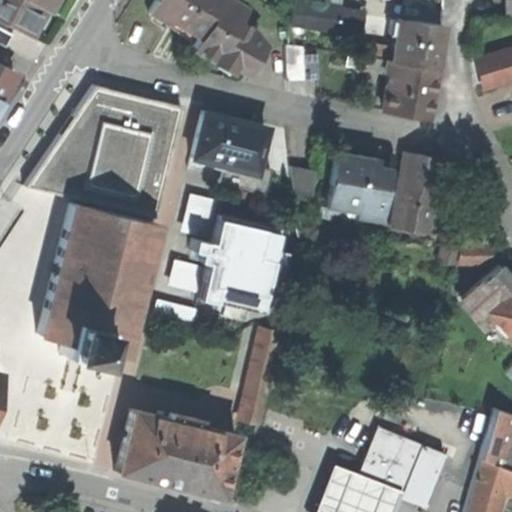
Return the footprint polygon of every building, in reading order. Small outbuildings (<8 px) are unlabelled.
[(37,5),(27,0),(0,0),(0,20),(23,32),(37,5)] [(150,0),(145,10),(164,21),(164,22),(193,38),(215,0),(150,0)] [(242,69),(258,42),(245,27),(230,19),(238,6),(227,0),(215,0),(193,38),(190,44),(211,57),(213,53),(242,69)] [(306,0),(292,0),(289,23),(355,33),(359,8),(306,0)] [(393,19),(387,18),(385,32),(391,33),(387,59),(432,67),(438,23),(393,17),(393,19)] [(0,29),(0,45),(2,46),(9,34),(0,29)] [(300,41),(281,42),(283,78),(301,78),(300,41)] [(377,45),(361,43),(359,54),(375,56),(377,45)] [(511,60),(507,45),(471,56),(480,85),(511,75),(511,60)] [(423,115),(432,67),(387,59),(378,107),(423,115)] [(0,93),(12,71),(0,64),(0,93)] [(176,106),(87,85),(15,184),(62,196),(89,203),(88,206),(62,199),(27,333),(54,340),(51,352),(87,362),(90,348),(115,354),(150,222),(119,214),(120,211),(149,218),(176,106)] [(261,125),(199,109),(187,154),(221,162),(250,170),(252,162),(261,125)] [(439,151),(402,144),(387,224),(424,231),(439,151)] [(322,197),(352,202),(350,214),(376,219),(385,164),(372,162),(373,156),(330,149),(322,197)] [(250,170),(221,162),(216,180),(262,193),(269,167),(252,162),(250,170)] [(310,169),(286,164),(289,194),(304,198),(310,169)] [(206,245),(205,245),(197,281),(258,295),(274,226),(213,212),(212,214),(213,214),(206,245)] [(459,244),(480,243),(479,233),(459,234),(459,244)] [(459,244),(455,244),(453,248),(451,261),(451,262),(486,261),(485,243),(480,243),(459,244)] [(451,261),(453,248),(441,246),(439,259),(451,261)] [(472,310),(477,306),(503,336),(511,327),(511,276),(510,274),(507,277),(495,263),(458,295),(472,310)] [(161,292),(155,304),(187,319),(193,307),(161,292)] [(274,330),(257,325),(235,416),(253,420),(274,330)] [(126,405),(110,467),(217,494),(232,432),(193,422),(195,417),(166,409),(165,415),(126,405)] [(490,405),(475,456),(497,464),(511,414),(490,405)] [(398,485),(415,441),(372,424),(355,468),(398,485)] [(398,485),(395,492),(394,494),(418,504),(440,451),(415,441),(398,485)] [(460,505),(481,511),(489,511),(498,486),(504,467),(497,464),(475,456),(460,505)] [(313,495),(306,511),(386,511),(394,494),(395,492),(352,475),(355,468),(327,457),(313,495)] [(511,469),(504,467),(498,486),(511,490),(511,469)] [(395,492),(398,485),(355,468),(352,475),(395,492)]
